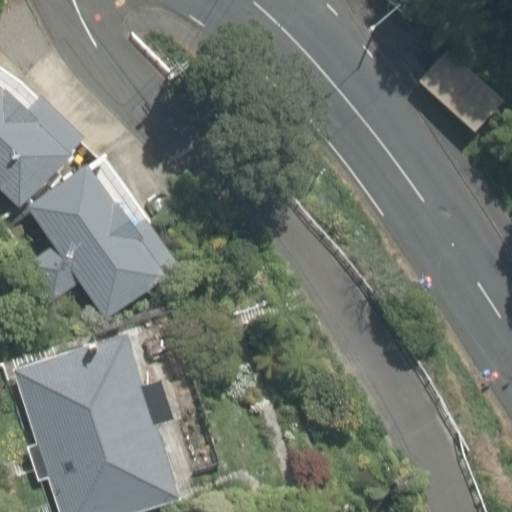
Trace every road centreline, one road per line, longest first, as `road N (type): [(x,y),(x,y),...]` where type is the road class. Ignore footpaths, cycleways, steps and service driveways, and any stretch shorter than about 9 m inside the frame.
road 1 (residential): [(442,511),(366,339),(285,225),(206,161),(105,49),(81,0)]
road 2 (residential): [(511,332),(386,138),(255,0)]
